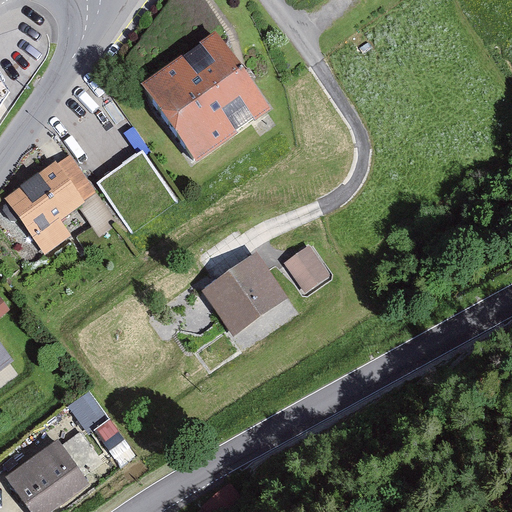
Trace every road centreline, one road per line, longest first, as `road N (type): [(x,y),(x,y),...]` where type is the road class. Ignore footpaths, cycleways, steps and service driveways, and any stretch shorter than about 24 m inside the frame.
road 1 (tertiary): [(141,511),(511,301)]
road 2 (tertiary): [(94,0),(73,56),(0,163)]
